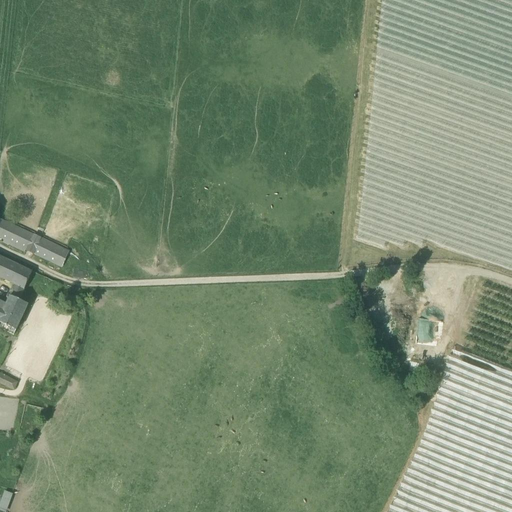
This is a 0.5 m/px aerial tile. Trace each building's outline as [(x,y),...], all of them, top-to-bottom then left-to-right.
[(43,193),(39,202),(81,219),(84,209),(43,193)] [(10,242),(61,267),(68,253),(0,220),(0,237),(5,240),(10,242)] [(32,273),(0,257),(0,278),(16,286),(24,290),(32,273)] [(19,301),(24,290),(16,286),(10,297),(19,301)] [(0,302),(0,323),(4,325),(16,331),(28,305),(19,301),(10,297),(7,305),(0,302)] [(418,320),(417,343),(435,344),(435,339),(442,339),(443,321),(418,320)] [(16,331),(4,325),(1,330),(14,336),(16,331)] [(0,383),(14,390),(17,383),(0,374),(0,383)] [(0,505),(0,509),(6,511),(7,511),(14,494),(6,491),(0,505)]
